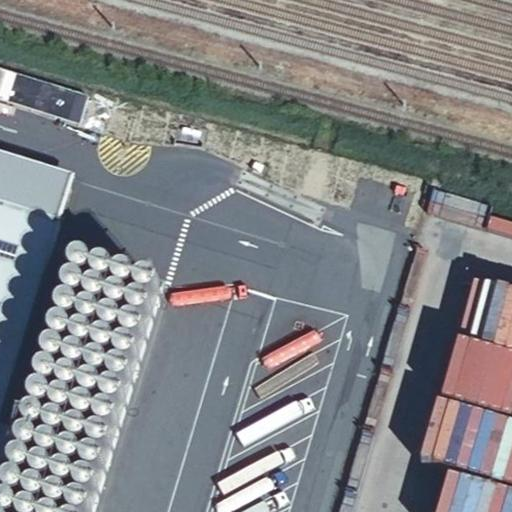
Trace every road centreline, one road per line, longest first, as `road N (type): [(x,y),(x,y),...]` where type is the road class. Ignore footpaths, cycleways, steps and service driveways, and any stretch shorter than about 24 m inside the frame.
road 1 (unknown): [(0,461),(93,168)]
road 2 (unknown): [(393,511),(458,255)]
